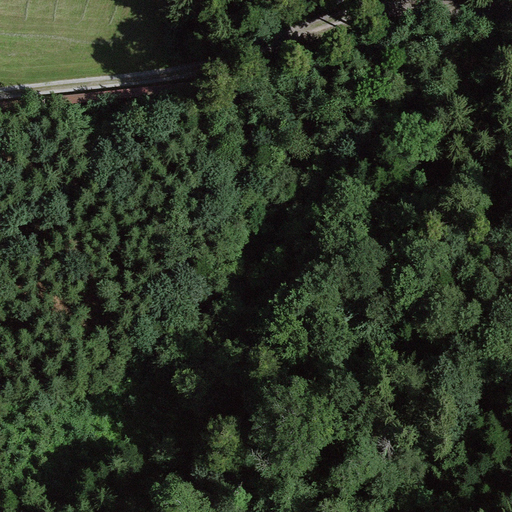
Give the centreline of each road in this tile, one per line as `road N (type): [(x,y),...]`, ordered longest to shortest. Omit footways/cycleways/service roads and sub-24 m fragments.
road 1 (track): [(0,98),(210,64),(324,21),(433,7),(511,10)]
road 2 (track): [(511,393),(498,397),(462,441),(434,511)]
